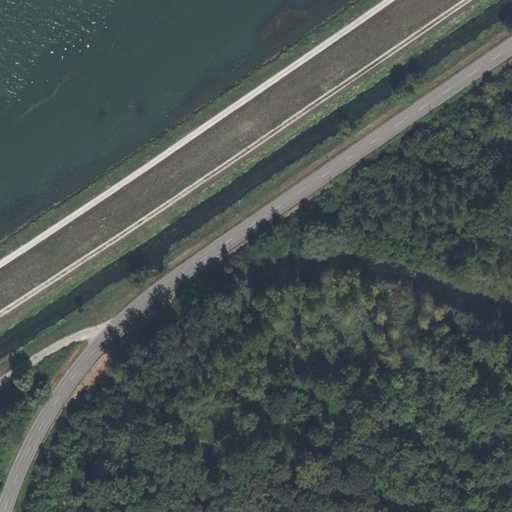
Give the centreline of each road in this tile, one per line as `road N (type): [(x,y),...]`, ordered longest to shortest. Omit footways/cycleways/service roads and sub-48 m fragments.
road 1 (tertiary): [(511,47),(117,323),(54,406),(5,511)]
road 2 (track): [(0,315),(467,0)]
road 3 (track): [(384,0),(0,259)]
road 4 (track): [(117,323),(0,387)]
